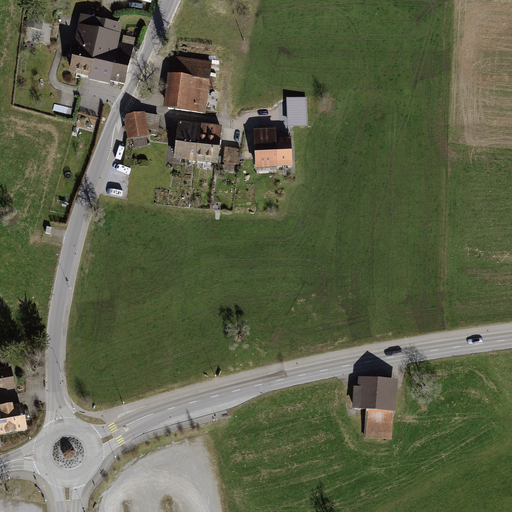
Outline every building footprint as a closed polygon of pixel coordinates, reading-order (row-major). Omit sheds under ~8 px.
[(44,20),(28,16),(26,28),(42,31),(44,20)] [(81,16),(69,76),(89,80),(89,82),(110,86),(111,84),(119,44),(123,25),(81,16)] [(134,47),(119,44),(111,84),(126,87),(134,47)] [(168,76),(164,110),(206,116),(213,63),(175,58),(173,76),(168,76)] [(287,98),(288,127),(308,126),(307,97),(287,98)] [(149,138),(148,130),(159,132),(161,117),(146,115),(145,113),(127,117),(124,122),(128,141),(133,141),(135,149),(148,147),(147,138),(149,138)] [(185,164),(191,125),(180,123),(174,162),(185,164)] [(202,126),(191,125),(185,164),(196,165),(202,126)] [(202,126),(196,165),(218,168),(223,129),(202,126)] [(278,167),(277,138),(276,127),(254,129),(256,168),(278,167)] [(277,138),(278,167),(293,167),(291,137),(277,138)] [(241,151),(226,148),(223,164),(225,164),(224,173),(234,174),(235,165),(239,166),(241,151)] [(0,396),(16,393),(12,368),(0,370),(0,396)] [(398,380),(359,377),(358,387),(354,387),(353,409),(367,410),(364,438),(392,440),(394,412),(396,412),(398,380)] [(0,439),(30,435),(26,408),(16,409),(15,407),(2,409),(2,411),(0,411),(0,439)]
